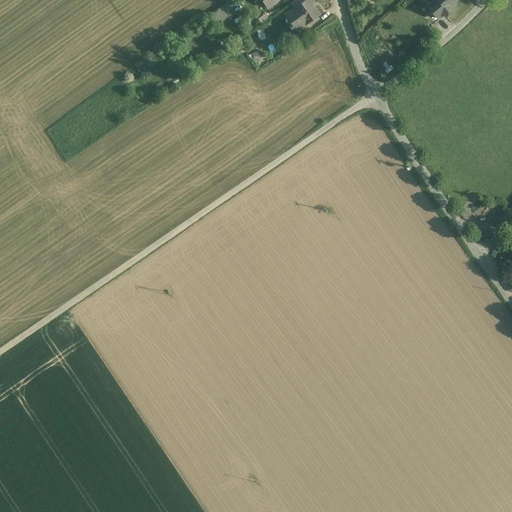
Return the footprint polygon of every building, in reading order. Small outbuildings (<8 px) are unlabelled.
[(280,0),(260,0),(267,9),(280,0)] [(307,0),(305,0),(293,9),(285,15),(297,31),(319,16),(307,0)] [(461,0),(460,0),(437,0),(440,3),(448,11),(452,8),(454,10),(458,6),(456,4),(461,0)] [(440,3),(435,8),(433,6),(430,8),(439,19),(448,11),(440,3)] [(226,4),(211,15),(219,25),(234,15),(226,4)] [(306,28),(295,36),(298,41),(310,33),(306,28)]
